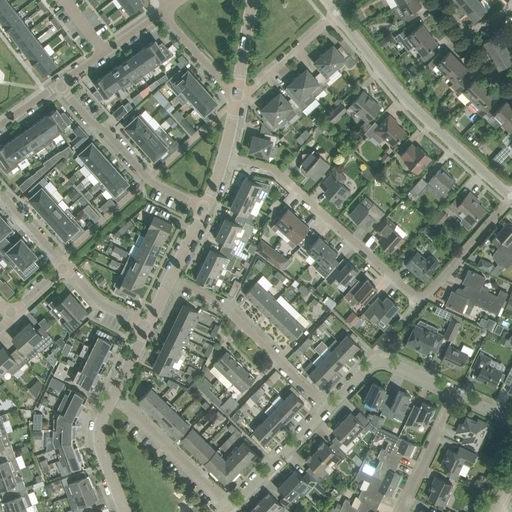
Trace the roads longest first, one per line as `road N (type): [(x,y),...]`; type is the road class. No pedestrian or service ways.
road 1 (residential): [(510,196),(420,298),(275,170),(226,154)]
road 2 (residential): [(510,196),(386,90),(331,19)]
road 3 (residential): [(326,410),(211,298),(170,278)]
road 4 (residential): [(201,207),(148,180),(60,85)]
road 5 (residential): [(228,511),(149,427),(110,400)]
road 6 (residential): [(455,392),(380,355),(326,410)]
road 7 (residential): [(326,410),(228,511)]
road 8 (residential): [(400,511),(455,392)]
road 9 (residential): [(60,85),(161,14)]
